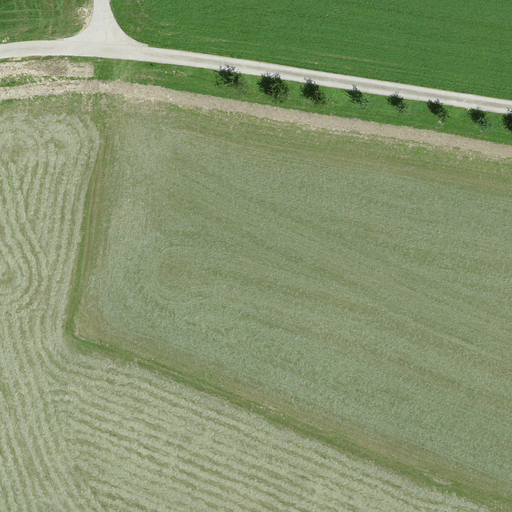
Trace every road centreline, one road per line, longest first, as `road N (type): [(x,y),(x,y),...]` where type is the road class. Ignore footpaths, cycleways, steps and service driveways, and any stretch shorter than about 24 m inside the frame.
road 1 (residential): [(511,107),(109,50),(0,52)]
road 2 (unknown): [(15,511),(79,328),(98,240),(109,110)]
